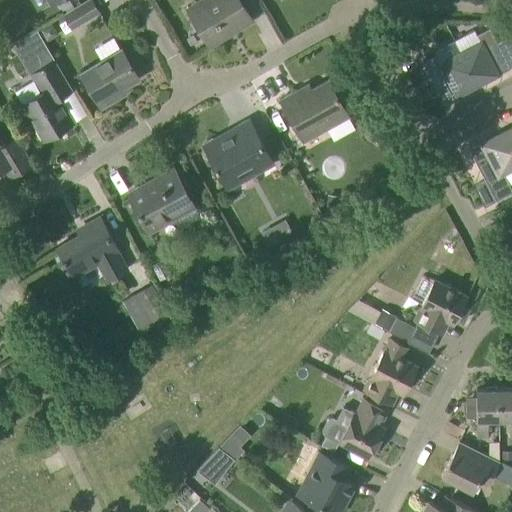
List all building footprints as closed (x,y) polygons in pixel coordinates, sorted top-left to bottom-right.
[(72,28),(82,22),(99,12),(92,0),(87,0),(63,14),(72,28)] [(209,45),(253,19),(240,0),(201,0),(206,6),(191,15),(209,45)] [(51,21),(39,28),(47,41),(59,34),(51,21)] [(497,42),(489,27),(477,34),(480,40),(460,51),(478,85),(511,68),(502,51),(511,45),(511,41),(509,36),(497,42)] [(13,44),(35,80),(42,91),(22,103),(44,139),(73,122),(55,91),(69,83),(37,30),(13,44)] [(101,107),(118,96),(115,92),(139,78),(121,48),(80,73),(101,107)] [(478,85),(460,51),(440,61),(437,55),(424,61),(445,102),(478,85)] [(349,115),(329,79),(301,94),(298,89),(280,99),(303,141),(349,115)] [(228,188),(273,163),(249,119),(233,128),(235,132),(206,148),(228,188)] [(511,125),(502,131),(511,150),(511,125)] [(496,200),(511,191),(511,186),(505,173),(511,169),(511,150),(502,131),(469,148),(485,179),(475,185),(485,206),(496,200)] [(15,173),(33,163),(18,137),(4,146),(0,138),(0,170),(10,164),(15,173)] [(149,231),(195,206),(174,168),(152,179),(155,185),(131,198),(149,231)] [(326,207),(338,209),(340,193),(328,192),(326,207)] [(127,268),(118,252),(119,251),(100,215),(84,225),(87,230),(57,246),(74,276),(103,260),(112,277),(127,268)] [(456,316),(467,296),(435,279),(421,306),(414,319),(442,333),(452,314),(456,316)] [(132,295),(121,301),(137,330),(148,324),(169,313),(152,284),(132,295)] [(395,317),(380,309),(374,321),(389,329),(395,317)] [(395,317),(389,329),(408,339),(416,323),(397,313),(395,317)] [(371,323),(366,332),(379,338),(383,329),(372,324),(371,323)] [(406,386),(417,365),(401,357),(406,347),(390,338),(370,376),(371,376),(364,389),(391,403),(399,389),(398,389),(401,383),(406,386)] [(511,436),(511,387),(498,388),(499,419),(509,419),(510,436),(511,436)] [(477,437),(488,437),(488,419),(499,419),(498,388),(476,388),(477,437)] [(379,425),(387,410),(364,397),(356,412),(354,411),(354,412),(348,425),(332,418),(326,419),(321,429),(323,435),(325,436),(320,445),(333,452),(339,441),(369,457),(385,427),(379,425)] [(229,435),(220,444),(237,457),(244,448),(240,444),(229,435)] [(215,445),(194,467),(210,481),(230,459),(215,445)] [(488,483),(500,461),(477,449),(470,462),(452,453),(441,475),(473,491),(480,479),(488,483)] [(333,511),(340,511),(355,484),(344,479),(351,467),(319,451),(305,476),(316,482),(307,498),(333,511)] [(216,483),(235,498),(254,472),(238,460),(216,483)] [(476,511),(477,510),(450,496),(444,508),(429,500),(422,511),(476,511)] [(194,511),(205,511),(210,508),(200,498),(191,508),(194,511)] [(308,511),(291,499),(282,511),(308,511)]
